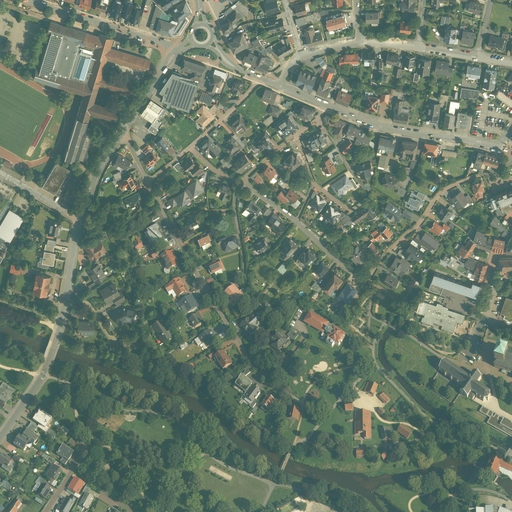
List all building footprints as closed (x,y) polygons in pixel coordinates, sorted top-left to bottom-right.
[(90,0),(79,0),(78,5),(88,8),(90,0)] [(97,0),(94,9),(95,9),(95,8),(98,10),(99,10),(99,9),(104,11),(106,3),(102,2),(103,0),(97,0)] [(110,13),(118,16),(120,11),(121,7),(122,3),(114,0),(110,13)] [(240,0),(239,0),(238,0),(234,4),(232,6),(236,11),(241,17),(242,18),(249,11),(240,0)] [(273,0),(267,2),(264,3),(267,14),(279,10),(276,0),(273,0)] [(128,16),(129,16),(132,8),(131,8),(132,3),(124,1),(122,7),(121,7),(120,11),(121,12),(120,14),(128,16)] [(186,1),(177,6),(178,6),(171,11),(172,12),(174,15),(176,17),(179,21),(185,15),(189,12),(189,10),(190,9),(186,1)] [(481,4),(470,1),(468,9),(475,11),(474,12),(479,13),(481,4)] [(413,3),(404,2),(403,2),(403,9),(414,10),(415,3),(413,3)] [(304,4),(296,6),(298,15),(307,12),(305,4),(304,4)] [(162,10),(156,5),(149,28),(155,30),(159,18),(170,21),(173,19),(171,18),(167,14),(162,10)] [(129,16),(129,19),(137,21),(141,8),(133,6),(132,8),(129,16)] [(232,6),(224,13),(228,18),(236,11),(232,6)] [(236,11),(228,18),(230,20),(232,24),(241,17),(236,11)] [(320,12),(304,17),(306,22),(312,20),(312,22),(321,20),(320,12)] [(344,12),(325,18),(329,31),(334,29),(334,30),(343,27),(343,26),(348,25),(344,12)] [(379,12),(366,13),(366,22),(379,21),(379,12)] [(173,19),(170,21),(176,23),(172,35),(180,34),(189,20),(185,15),(179,21),(176,17),(173,19)] [(304,16),(296,19),(298,26),(306,23),(306,22),(304,17),(304,16)] [(170,21),(159,18),(155,30),(172,35),(176,23),(170,21)] [(283,18),(275,20),(274,18),(267,20),(271,32),(285,27),(283,18)] [(230,20),(221,25),(225,33),(234,28),(232,24),(230,20)] [(98,36),(50,21),(48,28),(51,29),(38,72),(35,71),(33,76),(33,78),(84,93),(77,117),(75,121),(68,145),(68,144),(67,145),(68,145),(68,146),(67,146),(67,147),(64,157),(74,160),(75,155),(85,158),(88,150),(86,150),(87,147),(91,132),(84,130),(86,124),(90,112),(115,120),(118,110),(93,102),(98,85),(131,95),(134,84),(101,74),(106,58),(147,70),(150,59),(109,47),(110,45),(113,45),(115,40),(112,39),(113,37),(99,33),(98,36)] [(248,23),(243,24),(246,31),(251,28),(248,23)] [(411,24),(401,23),(400,31),(407,32),(407,33),(410,33),(410,32),(411,32),(411,24)] [(316,35),(313,27),(308,28),(307,28),(307,29),(304,30),(309,45),(324,41),(322,33),(316,35)] [(456,28),(446,27),(444,39),(454,41),(456,28)] [(35,71),(38,72),(51,29),(48,28),(47,28),(34,70),(35,71)] [(474,32),(466,30),(466,29),(464,29),(463,29),(462,35),(461,41),(472,43),(474,32)] [(243,32),(234,36),(235,38),(229,41),(234,51),(249,44),(243,32)] [(502,38),(491,35),(488,45),(494,47),(494,46),(500,47),(499,49),(504,50),(507,40),(507,39),(502,38)] [(290,42),(288,37),(284,38),(286,44),(283,46),(287,53),(294,49),(290,42)] [(258,38),(252,41),(255,47),(256,46),(261,44),(258,38)] [(261,44),(256,46),(261,52),(261,51),(262,52),(265,48),(261,43),(261,44)] [(283,46),(276,49),(281,58),(287,54),(287,53),(283,46)] [(255,55),(249,52),(248,55),(245,54),(242,61),(253,66),(257,57),(255,56),(255,55)] [(375,52),(364,52),(364,61),(369,61),(375,61),(375,52)] [(262,54),(259,53),(257,57),(253,66),(265,71),(269,64),(271,58),(269,57),(266,56),(262,54)] [(358,53),(344,54),(344,56),(342,56),(340,56),(340,63),(340,64),(341,64),(341,65),(344,65),(344,64),(345,64),(345,62),(352,62),(357,62),(358,62),(358,59),(359,59),(359,56),(358,56),(358,53)] [(399,55),(387,53),(386,62),(397,64),(399,55)] [(414,57),(406,55),(405,65),(409,66),(413,67),(414,57)] [(196,62),(185,58),(181,67),(193,71),(191,76),(202,79),(207,66),(204,65),(204,64),(197,62),(196,62)] [(430,60),(420,59),(418,71),(428,73),(430,60)] [(449,62),(437,60),(435,72),(440,72),(440,71),(447,72),(448,67),(449,62)] [(481,67),(468,65),(467,75),(479,77),(481,67)] [(335,69),(327,66),(326,69),(322,77),(330,81),(333,73),(335,72),(335,69)] [(215,68),(213,74),(224,77),(225,78),(226,72),(215,68)] [(497,71),(486,69),(483,85),(486,86),(485,88),(491,89),(492,87),(494,87),(497,71)] [(311,73),(306,71),(303,70),(301,70),(296,83),(311,89),(316,76),(315,75),(315,74),(314,74),(314,75),(312,73),(311,73)] [(194,79),(173,72),(160,91),(164,93),(164,94),(162,99),(163,100),(168,102),(171,103),(190,110),(199,83),(193,81),(194,79)] [(224,77),(213,74),(210,82),(212,82),(209,89),(215,91),(217,84),(220,85),(221,81),(222,82),(224,77)] [(330,81),(322,77),(320,83),(316,92),(327,96),(331,87),(328,86),(330,81)] [(245,83),(236,80),(236,81),(234,81),(232,87),(233,88),(233,89),(235,90),(241,93),(245,83)] [(277,93),(266,88),(262,98),(273,102),(277,93)] [(479,90),(462,88),(460,97),(477,98),(478,98),(479,90)] [(404,91),(393,89),(392,95),(398,95),(397,99),(403,100),(404,92),(404,91)] [(352,95),(340,90),(338,96),(337,95),(335,99),(348,104),(352,95)] [(213,95),(203,91),(200,99),(210,103),(213,95)] [(389,94),(382,93),(381,102),(388,103),(389,94)] [(448,95),(441,94),(439,104),(440,104),(439,106),(444,107),(445,100),(448,100),(448,95)] [(379,97),(369,96),(368,99),(367,99),(366,104),(367,104),(367,108),(376,109),(379,97)] [(397,99),(395,111),(401,112),(403,100),(397,99)] [(168,111),(152,100),(142,115),(153,122),(149,128),(156,133),(159,129),(157,128),(161,122),(161,121),(168,111)] [(460,102),(451,101),(449,114),(454,114),(455,107),(459,108),(460,102)] [(439,104),(431,102),(430,107),(429,107),(427,117),(430,117),(437,118),(439,106),(440,104),(439,104)] [(214,104),(210,108),(214,113),(219,109),(214,104)] [(315,109),(303,104),(300,109),(299,114),(311,119),(311,118),(312,118),(313,115),(312,115),(315,109)] [(208,110),(203,105),(198,110),(201,114),(200,114),(201,115),(201,114),(203,116),(197,121),(203,127),(214,116),(213,115),(208,110)] [(280,109),(271,106),(268,112),(278,116),(280,109)] [(300,109),(296,108),(292,112),(296,117),(297,118),(299,114),(300,109)] [(292,112),(291,111),(285,115),(290,122),(291,121),(296,117),(292,112)] [(395,111),(393,120),(407,123),(408,113),(401,112),(395,111)] [(471,114),(458,112),(456,127),(469,129),(471,114)] [(449,114),(446,113),(445,120),(446,121),(445,125),(453,126),(455,114),(454,114),(449,114)] [(250,127),(240,115),(230,124),(236,131),(242,126),(246,131),(250,127)] [(347,123),(334,117),(331,123),(336,125),(336,124),(339,125),(337,130),(336,130),(334,134),(341,137),(347,123)] [(186,119),(178,125),(181,129),(186,134),(182,137),(185,141),(189,138),(197,132),(186,119)] [(290,122),(283,126),(288,132),(295,127),(291,121),(290,122)] [(360,128),(350,124),(346,133),(356,138),(360,128)] [(283,126),(279,129),(284,136),(289,133),(288,132),(283,126)] [(372,134),(362,131),(363,129),(360,128),(356,138),(355,140),(360,142),(359,144),(363,145),(364,144),(367,145),(369,140),(372,134)] [(327,141),(321,130),(314,133),(316,137),(314,138),(313,136),(306,140),(309,145),(311,150),(318,146),(317,144),(319,143),(320,144),(327,141)] [(260,138),(252,144),(253,145),(251,147),(255,152),(257,150),(258,151),(265,146),(270,142),(269,142),(266,137),(264,135),(263,135),(260,138)] [(395,138),(381,135),(378,145),(385,147),(393,149),(395,144),(394,144),(395,138)] [(162,136),(155,142),(158,146),(159,145),(165,151),(167,150),(171,147),(170,146),(162,136)] [(235,139),(232,136),(228,140),(231,143),(226,147),(231,153),(236,149),(237,150),(242,145),(238,141),(237,142),(235,140),(235,139)] [(209,139),(200,147),(206,154),(210,150),(215,155),(220,150),(215,145),(209,139)] [(349,139),(341,147),(346,157),(357,146),(349,139)] [(376,142),(369,140),(367,145),(367,146),(374,149),(376,142)] [(270,142),(270,141),(269,142),(270,142),(265,146),(269,151),(273,147),(273,145),(274,145),(273,145),(274,145),(271,142),(270,142)] [(409,142),(402,141),(401,149),(406,150),(408,150),(409,142)] [(417,143),(409,142),(408,150),(411,151),(416,152),(417,143)] [(442,145),(425,142),(423,152),(432,154),(431,163),(436,164),(442,145)] [(142,149),(145,153),(146,152),(150,149),(152,147),(149,143),(142,149)] [(385,147),(378,145),(376,154),(381,155),(383,156),(383,154),(384,152),(385,147)] [(171,147),(167,150),(171,154),(175,151),(171,146),(170,146),(171,147)] [(148,155),(143,158),(149,166),(158,159),(152,151),(148,155)] [(475,161),(473,166),(474,166),(480,168),(480,167),(485,153),(478,152),(475,161)] [(292,153),(284,159),(287,162),(284,164),(287,168),(290,166),(292,168),(302,161),(297,154),(295,156),(292,153)] [(339,153),(334,155),(338,163),(343,161),(339,153)] [(485,153),(480,167),(485,169),(486,164),(485,164),(485,162),(497,166),(499,157),(498,157),(486,153),(485,153)] [(128,160),(119,154),(114,162),(113,165),(116,167),(117,167),(116,167),(118,164),(124,167),(124,168),(127,169),(131,162),(128,160)] [(245,154),(234,162),(241,171),(252,162),(245,154)] [(383,156),(381,155),(381,157),(380,157),(379,164),(384,165),(387,166),(387,164),(388,159),(387,159),(388,155),(383,154),(383,156)] [(228,160),(225,162),(229,167),(233,163),(232,161),(234,160),(231,157),(228,160)] [(191,158),(188,160),(187,159),(181,164),(183,166),(184,165),(188,171),(191,168),(196,164),(191,158)] [(330,158),(321,161),(326,172),(330,170),(330,171),(336,169),(333,164),(332,164),(330,158)] [(78,174),(57,161),(42,186),(63,199),(63,198),(78,174)] [(367,162),(356,165),(358,174),(359,173),(360,174),(361,177),(371,175),(370,171),(370,170),(372,170),(370,162),(370,161),(367,162)] [(196,164),(191,168),(196,174),(199,171),(203,168),(200,164),(199,165),(198,163),(196,164)] [(272,170),(268,166),(261,172),(268,180),(269,179),(272,181),(276,178),(274,175),(276,173),(273,170),(272,170)] [(120,170),(113,174),(115,179),(122,176),(122,175),(120,170)] [(399,177),(386,174),(383,183),(392,185),(391,186),(396,188),(397,185),(399,177)] [(123,179),(119,181),(119,182),(121,186),(125,183),(128,189),(135,185),(130,175),(123,179)] [(346,175),(339,180),(339,181),(336,183),(336,182),(332,185),(337,193),(341,191),(342,192),(342,193),(343,193),(344,193),(345,193),(346,192),(347,191),(347,190),(346,189),(345,188),(351,184),(352,183),(349,180),(346,175)] [(358,187),(352,178),(349,180),(352,183),(351,184),(355,189),(358,187)] [(287,180),(284,183),(282,186),(284,188),(285,186),(288,188),(292,184),(287,180)] [(185,190),(176,196),(182,204),(191,198),(190,197),(193,195),(194,196),(195,197),(198,195),(197,194),(203,190),(196,181),(187,187),(189,189),(186,191),(185,190)] [(225,184),(221,182),(221,183),(218,181),(216,185),(220,186),(219,189),(222,190),(220,196),(220,197),(225,199),(231,186),(225,184)] [(482,181),(476,182),(473,182),(473,183),(472,183),(475,195),(477,195),(478,197),(483,195),(481,191),(484,190),(482,181)] [(406,191),(398,187),(397,189),(399,190),(397,193),(403,197),(406,191)] [(290,189),(286,194),(282,190),(278,196),(285,202),(288,198),(293,202),(296,199),(298,196),(290,189)] [(502,192),(496,195),(496,194),(490,196),(490,197),(491,200),(489,200),(489,201),(492,209),(493,209),(500,206),(500,205),(509,201),(510,204),(511,203),(511,189),(509,191),(507,192),(506,190),(502,192)] [(464,197),(460,191),(452,198),(454,200),(453,201),(454,203),(456,203),(460,207),(467,202),(468,202),(464,197)] [(411,192),(406,202),(414,206),(413,208),(418,210),(420,206),(419,206),(422,201),(424,198),(416,195),(411,192)] [(138,193),(125,201),(128,205),(130,204),(132,208),(137,205),(139,210),(147,205),(143,199),(142,200),(138,193)] [(472,200),(468,194),(464,197),(468,202),(467,202),(468,203),(472,200)] [(317,195),(314,199),(310,204),(313,206),(311,209),(314,211),(316,209),(319,211),(326,201),(317,195)] [(169,200),(173,206),(178,203),(174,197),(169,200)] [(296,199),(293,202),(291,204),(296,207),(300,202),(296,199)] [(255,203),(251,200),(246,207),(252,212),(248,217),(252,221),(257,215),(256,215),(261,208),(254,203),(255,203)] [(509,201),(500,205),(500,206),(503,212),(505,211),(506,213),(511,210),(511,203),(510,204),(509,201)] [(398,208),(389,202),(386,206),(388,207),(385,211),(390,215),(389,216),(392,218),(394,217),(398,220),(401,215),(397,213),(396,210),(398,208)] [(370,204),(351,217),(353,220),(355,219),(357,222),(367,214),(370,219),(377,214),(374,211),(375,210),(374,210),(370,204)] [(340,212),(331,205),(324,215),(327,217),(326,218),(329,221),(330,220),(333,222),(338,216),(340,212)] [(456,211),(450,205),(447,208),(452,212),(452,213),(454,214),(456,211)] [(447,208),(444,206),(438,214),(446,221),(452,213),(452,212),(447,208)] [(24,218),(9,209),(0,225),(0,246),(5,250),(24,218)] [(413,213),(405,209),(402,213),(410,218),(413,213)] [(341,210),(340,212),(338,216),(341,219),(345,215),(346,214),(341,210)] [(194,213),(190,215),(191,217),(186,219),(190,227),(190,226),(191,229),(194,227),(193,225),(199,222),(194,213)] [(157,214),(150,218),(153,223),(159,219),(157,214)] [(274,214),(267,223),(278,231),(284,223),(278,219),(279,217),(274,214)] [(348,214),(341,220),(346,226),(352,222),(353,221),(353,220),(351,217),(348,214)] [(501,222),(495,216),(491,223),(491,224),(492,225),(492,226),(493,227),(495,227),(498,229),(498,230),(499,230),(500,230),(503,232),(502,233),(502,234),(506,237),(506,238),(507,238),(508,238),(509,239),(510,239),(511,234),(511,230),(510,229),(508,228),(509,228),(508,228),(505,227),(501,222)] [(511,227),(511,223),(504,218),(501,222),(505,227),(508,228),(509,228),(508,228),(510,229),(511,227)] [(56,221),(55,221),(51,221),(50,226),(52,226),(50,234),(48,234),(58,236),(61,223),(56,222),(56,221)] [(442,227),(435,222),(430,228),(438,234),(443,228),(442,227)] [(155,224),(147,228),(148,230),(146,231),(147,233),(147,234),(147,235),(150,233),(153,239),(161,235),(160,232),(155,224)] [(379,229),(370,237),(372,241),(376,238),(377,240),(384,234),(386,237),(391,233),(389,231),(386,227),(381,232),(379,229)] [(211,228),(203,232),(205,236),(202,238),(203,239),(207,236),(208,237),(213,234),(211,228)] [(485,233),(477,229),(473,240),(477,243),(483,245),(487,236),(484,235),(485,233)] [(440,243),(426,231),(421,236),(418,234),(413,240),(420,246),(422,243),(430,250),(433,247),(435,249),(440,243)] [(511,234),(510,239),(509,239),(507,242),(507,244),(504,243),(502,251),(505,251),(511,251),(511,234)] [(161,235),(153,239),(154,241),(152,243),(155,248),(165,242),(162,237),(161,235)] [(203,239),(197,242),(201,249),(211,244),(208,237),(207,236),(203,239)] [(473,240),(468,236),(465,240),(468,242),(465,246),(472,250),(477,243),(473,240)] [(487,236),(483,245),(491,248),(494,239),(487,236)] [(263,237),(253,245),(255,249),(257,247),(260,251),(269,245),(268,245),(269,245),(266,241),(263,237)] [(505,240),(495,237),(494,239),(491,248),(502,251),(504,243),(505,240)] [(138,238),(134,240),(137,247),(142,244),(138,238)] [(290,238),(288,241),(286,240),(283,244),(284,245),(281,249),(285,252),(282,255),(286,259),(298,245),(290,238)] [(227,241),(223,243),(223,244),(226,253),(227,252),(227,253),(231,252),(231,251),(239,248),(235,239),(227,241)] [(100,240),(93,244),(86,248),(92,259),(100,254),(100,253),(106,250),(100,240)] [(354,241),(353,240),(348,245),(352,250),(358,245),(354,241)] [(47,244),(46,243),(44,250),(46,251),(52,251),(54,245),(47,244)] [(371,243),(366,247),(370,253),(376,249),(371,243)] [(416,247),(412,244),(412,245),(410,247),(412,248),(410,250),(408,248),(404,253),(410,258),(412,256),(414,257),(416,256),(419,258),(424,252),(416,247)] [(358,246),(358,245),(352,250),(349,253),(355,261),(356,260),(359,264),(368,257),(358,246)] [(465,246),(463,245),(462,246),(459,252),(464,255),(467,257),(472,250),(465,246)] [(309,248),(306,252),(304,250),(298,256),(299,257),(297,260),(301,264),(304,261),(307,265),(316,255),(309,248)] [(52,251),(46,251),(44,257),(44,258),(43,262),(49,263),(53,264),(55,252),(52,251)] [(171,253),(161,257),(169,272),(178,267),(175,262),(178,260),(175,255),(172,256),(171,253)] [(400,259),(396,257),(390,266),(389,265),(388,266),(393,269),(398,273),(399,272),(402,274),(403,271),(404,272),(405,272),(407,270),(406,269),(406,268),(407,266),(399,260),(400,259)] [(467,257),(465,261),(464,263),(465,264),(473,268),(476,261),(467,257)] [(511,257),(499,258),(497,267),(500,267),(500,268),(497,277),(497,278),(507,281),(510,282),(511,278),(510,276),(510,273),(511,272),(511,257)] [(284,260),(277,268),(283,273),(290,266),(284,260)] [(322,261),(320,263),(318,262),(314,266),(316,268),(315,269),(321,275),(328,267),(322,261)] [(219,262),(209,267),(211,270),(209,271),(211,276),(213,275),(223,270),(219,262)] [(487,265),(478,262),(477,266),(478,267),(477,271),(475,270),(474,273),(472,277),(483,280),(487,265)] [(469,270),(459,265),(455,263),(453,266),(457,269),(467,275),(472,277),(474,273),(472,272),(469,270)] [(20,266),(12,264),(10,272),(19,273),(20,266)] [(93,267),(88,270),(92,276),(102,270),(98,264),(93,267)] [(102,270),(92,276),(95,282),(96,282),(105,276),(102,270)] [(343,279),(335,272),(329,280),(324,287),(329,291),(333,285),(336,287),(337,286),(343,279)] [(471,286),(434,273),(429,289),(441,293),(444,285),(476,297),(480,284),(473,282),(471,286)] [(49,276),(37,274),(35,280),(34,281),(34,282),(34,283),(34,284),(34,286),(33,291),(38,292),(38,293),(41,294),(41,293),(46,294),(47,289),(49,282),(48,282),(49,276)] [(398,281),(388,274),(383,282),(393,289),(398,281)] [(186,292),(178,279),(170,284),(170,285),(165,288),(168,293),(168,292),(173,289),(178,297),(184,294),(186,292)] [(315,281),(311,286),(316,290),(320,285),(315,281)] [(113,283),(103,289),(105,291),(102,293),(108,303),(115,299),(114,298),(120,295),(118,292),(113,283)] [(348,283),(344,289),(343,289),(338,296),(344,300),(344,301),(347,304),(353,296),(353,295),(357,290),(357,289),(353,287),(353,288),(351,286),(348,283)] [(239,294),(234,288),(225,295),(228,299),(226,300),(230,305),(233,302),(235,304),(243,298),(239,294)] [(244,289),(239,294),(243,298),(248,294),(244,289)] [(362,293),(357,290),(353,295),(353,296),(358,299),(362,293)] [(120,291),(118,292),(120,295),(114,298),(115,299),(118,304),(121,303),(126,300),(120,291)] [(192,296),(178,304),(181,309),(183,308),(187,314),(201,306),(199,303),(197,304),(192,296)] [(511,298),(506,297),(501,313),(505,314),(503,318),(507,319),(508,319),(508,320),(508,321),(509,321),(510,321),(511,320),(511,298)] [(272,307),(266,300),(262,303),(268,310),(272,307)] [(442,304),(438,302),(437,305),(420,300),(417,311),(425,314),(422,325),(433,329),(434,326),(442,329),(442,332),(453,335),(457,325),(461,326),(465,315),(446,308),(446,306),(442,305),(442,304)] [(134,309),(122,306),(119,308),(121,310),(113,314),(115,317),(114,318),(117,323),(122,320),(123,321),(124,320),(123,320),(124,319),(132,321),(134,314),(133,314),(134,309)] [(260,314),(259,315),(258,314),(256,316),(261,323),(263,321),(262,319),(264,318),(260,314)] [(194,318),(190,320),(193,325),(192,326),(193,327),(194,326),(196,329),(195,329),(204,324),(198,315),(194,318)] [(255,315),(249,320),(249,319),(240,327),(243,330),(244,330),(250,337),(252,334),(253,335),(255,333),(255,332),(258,330),(256,328),(262,323),(261,323),(256,316),(255,315)] [(342,333),(335,328),(334,330),(327,326),(309,315),(305,323),(309,325),(309,324),(311,325),(311,327),(315,329),(315,328),(317,329),(317,330),(318,329),(320,330),(319,331),(323,334),(326,336),(326,337),(329,339),(326,343),(332,348),(335,344),(339,346),(345,338),(341,335),(342,333)] [(166,333),(160,323),(162,321),(149,329),(160,346),(173,338),(169,331),(166,333)] [(93,322),(79,322),(78,330),(78,331),(78,333),(93,334),(93,322)] [(210,331),(199,339),(195,341),(198,347),(205,342),(209,348),(212,346),(217,343),(210,332),(210,331)] [(287,341),(276,332),(270,339),(276,344),(273,348),(278,352),(287,341)] [(295,333),(291,332),(287,336),(294,342),(299,336),(295,333)] [(186,343),(180,347),(183,352),(187,349),(189,348),(186,343)] [(509,352),(500,349),(499,352),(498,352),(494,364),(495,364),(494,367),(503,370),(502,373),(505,374),(506,372),(511,374),(511,349),(510,349),(509,352)] [(229,360),(224,352),(215,358),(223,371),(224,370),(225,371),(227,370),(226,369),(232,365),(231,364),(232,363),(230,359),(229,360)] [(445,362),(438,371),(438,372),(439,371),(440,372),(440,371),(446,375),(444,377),(446,378),(447,376),(452,379),(450,381),(452,382),(453,380),(458,384),(457,386),(458,386),(459,385),(464,388),(460,394),(467,399),(468,397),(472,400),(473,400),(476,396),(477,396),(476,397),(477,398),(477,397),(480,399),(480,400),(481,399),(483,401),(483,402),(484,402),(484,401),(487,400),(488,402),(488,401),(488,400),(489,398),(491,398),(491,397),(490,397),(489,394),(490,393),(489,393),(486,392),(487,391),(487,390),(486,391),(483,389),(484,388),(483,388),(482,389),(477,385),(481,379),(474,374),(471,378),(470,378),(469,378),(468,378),(468,379),(465,376),(464,376),(458,372),(459,372),(458,371),(458,372),(457,371),(453,368),(452,368),(452,367),(451,367),(446,364),(446,363),(445,362)] [(249,367),(244,371),(246,373),(243,375),(245,377),(252,371),(249,367)] [(251,383),(242,376),(236,384),(240,387),(240,388),(241,389),(242,388),(247,392),(245,394),(248,396),(253,390),(248,386),(251,383)] [(378,386),(368,382),(364,392),(374,396),(376,391),(378,386)] [(14,391),(3,384),(0,388),(0,394),(1,395),(0,396),(0,400),(5,404),(6,404),(9,399),(14,391)] [(255,386),(254,388),(253,390),(248,396),(246,398),(253,403),(255,400),(260,394),(260,393),(260,392),(258,391),(259,389),(255,386)] [(380,397),(379,398),(385,405),(390,401),(383,393),(380,397)] [(275,402),(268,397),(262,406),(269,411),(275,402)] [(255,400),(253,403),(250,407),(253,409),(258,402),(255,400)] [(292,408),(290,407),(287,419),(289,419),(294,420),(298,421),(300,410),(297,409),(295,409),(292,408)] [(500,427),(502,423),(498,420),(500,417),(482,407),(479,413),(490,419),(487,425),(495,430),(498,425),(500,427)] [(371,412),(356,412),(356,423),(355,423),(355,435),(360,435),(360,434),(362,433),(365,433),(365,439),(371,439),(371,412)] [(44,417),(39,413),(37,417),(36,416),(33,421),(39,425),(45,428),(46,427),(51,419),(45,416),(44,417)] [(511,423),(504,419),(502,423),(500,427),(498,425),(495,430),(511,439),(511,423)] [(31,423),(27,429),(27,428),(27,429),(25,431),(26,431),(23,435),(24,435),(22,438),(29,443),(28,443),(29,444),(32,446),(37,439),(32,436),(37,427),(31,423)] [(49,429),(46,427),(45,428),(39,425),(37,427),(46,433),(49,429)] [(412,433),(402,426),(398,432),(407,439),(412,433)] [(390,428),(381,430),(383,440),(386,440),(392,438),(390,428)] [(22,438),(19,437),(14,444),(23,451),(28,444),(29,444),(28,443),(29,443),(22,438)] [(64,446),(59,453),(57,455),(59,456),(59,455),(63,457),(60,463),(64,466),(74,452),(64,446)] [(365,457),(364,450),(357,450),(357,459),(361,458),(361,457),(365,457)] [(384,452),(380,456),(383,460),(388,457),(386,453),(384,452)] [(12,461),(3,455),(0,459),(0,464),(2,465),(3,466),(1,468),(9,474),(13,468),(9,465),(12,461)] [(501,460),(491,456),(488,465),(485,472),(496,476),(500,467),(502,462),(503,461),(501,460)] [(56,463),(49,458),(46,461),(53,466),(56,463)] [(511,465),(502,462),(500,467),(511,472),(511,465)] [(54,466),(52,470),(51,473),(48,476),(51,478),(51,479),(55,482),(58,478),(57,478),(62,472),(54,466)] [(83,484),(74,478),(69,487),(78,493),(83,484)] [(10,485),(4,481),(1,485),(2,485),(1,487),(6,490),(10,485)] [(42,486),(37,493),(37,494),(37,495),(39,496),(40,496),(45,499),(50,491),(46,488),(42,486)] [(91,490),(86,487),(82,493),(85,494),(87,495),(91,490)] [(87,495),(85,494),(79,504),(87,509),(93,499),(87,495)] [(63,505),(62,507),(59,505),(56,510),(58,511),(68,511),(75,501),(72,499),(70,502),(63,498),(60,503),(63,505)] [(16,500),(6,511),(16,511),(18,511),(16,510),(21,504),(16,500)]
